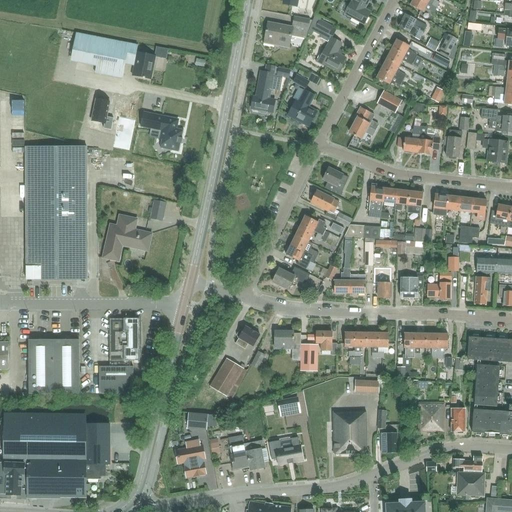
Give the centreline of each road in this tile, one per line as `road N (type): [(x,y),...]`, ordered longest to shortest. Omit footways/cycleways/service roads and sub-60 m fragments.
road 1 (residential): [(131,501),(160,509),(331,487),(459,446),(511,450)]
road 2 (tertiary): [(190,283),(246,0)]
road 3 (residential): [(511,319),(286,310),(240,297)]
road 4 (tertiary): [(131,501),(185,302)]
road 5 (residential): [(511,186),(396,174),(318,144)]
road 6 (residential): [(185,302),(0,303)]
road 7 (residential): [(240,297),(318,144)]
road 8 (unknown): [(95,304),(96,179),(136,165)]
road 9 (unknown): [(228,101),(66,70)]
road 10 (residential): [(318,144),(392,0)]
road 11 (unknown): [(14,305),(16,228),(0,155)]
